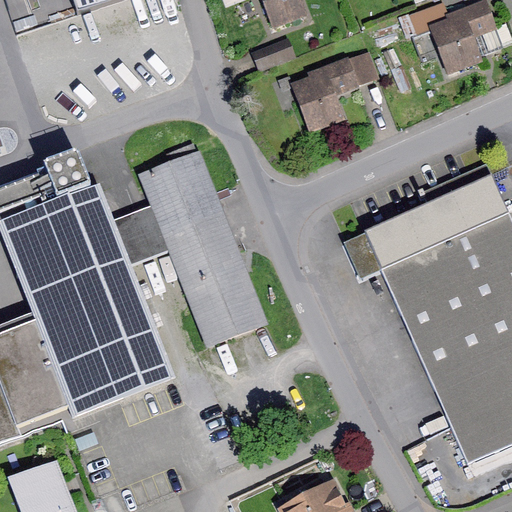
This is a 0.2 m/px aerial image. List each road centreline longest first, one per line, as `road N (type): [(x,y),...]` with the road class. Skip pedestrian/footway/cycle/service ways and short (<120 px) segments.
road 1 (residential): [(267,206),(511,98)]
road 2 (residential): [(366,418),(267,206)]
road 3 (residential): [(267,206),(195,0)]
road 4 (residential): [(366,418),(221,483),(207,495),(204,511)]
